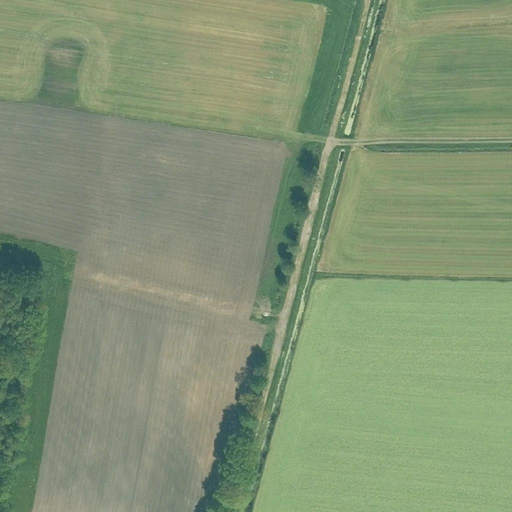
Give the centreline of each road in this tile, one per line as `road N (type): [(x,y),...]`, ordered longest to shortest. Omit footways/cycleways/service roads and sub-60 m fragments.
road 1 (track): [(365,0),(231,511)]
road 2 (track): [(330,139),(511,137)]
